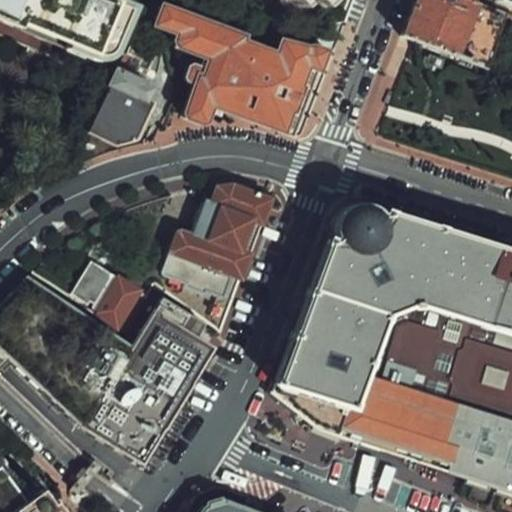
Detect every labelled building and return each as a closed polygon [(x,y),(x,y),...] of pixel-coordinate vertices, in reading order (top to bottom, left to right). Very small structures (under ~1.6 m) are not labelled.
[(117,53),(144,0),(0,0),(0,17),(74,48),(100,57),(117,53)] [(246,28),(166,0),(162,0),(151,26),(170,33),(175,44),(200,56),(198,60),(194,58),(188,59),(182,74),(196,79),(183,112),(206,121),(214,103),(285,129),(309,66),(317,69),(328,44),(279,29),(275,43),(244,35),(246,28)] [(286,0),(299,13),(311,0),(286,0)] [(416,0),(404,32),(488,62),(506,14),(474,3),(474,0),(416,0)] [(157,83),(164,66),(160,50),(139,39),(96,135),(111,144),(133,140),(157,83)] [(222,326),(274,194),(246,183),(223,183),(201,238),(185,232),(168,275),(175,278),(165,304),(222,326)] [(331,241),(270,400),(332,445),(511,503),(511,260),(388,223),(382,210),(368,203),(349,204),(335,212),(328,226),(331,241)] [(84,260),(88,262),(70,292),(90,304),(92,301),(93,302),(91,305),(95,307),(93,311),(120,327),(140,292),(139,291),(141,287),(117,273),(116,276),(112,273),(114,268),(96,258),(98,255),(90,250),(84,260)] [(144,459),(212,344),(150,304),(123,343),(27,275),(0,307),(0,344),(84,426),(144,459)] [(55,511),(0,444),(0,511),(55,511)] [(193,511),(256,511),(221,496),(197,507),(193,511)]
